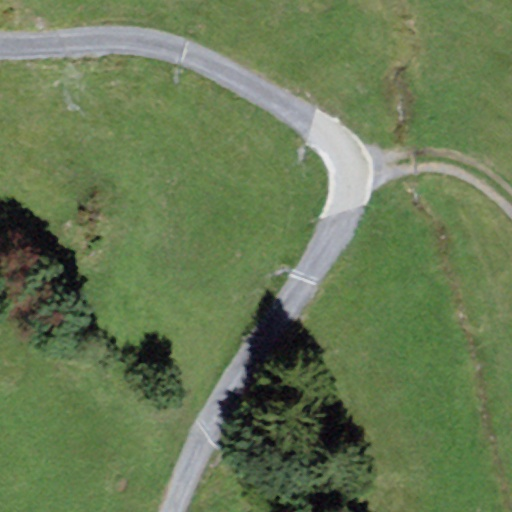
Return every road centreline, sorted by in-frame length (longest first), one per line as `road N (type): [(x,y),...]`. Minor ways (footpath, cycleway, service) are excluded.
road 1 (track): [(0,45),(130,43),(192,59),(314,135),(345,176)]
road 2 (track): [(345,176),(323,249),(220,406),(165,511)]
road 3 (track): [(511,207),(438,167),(345,176)]
